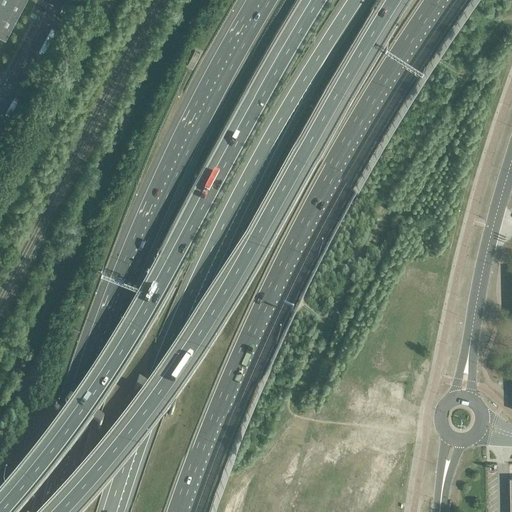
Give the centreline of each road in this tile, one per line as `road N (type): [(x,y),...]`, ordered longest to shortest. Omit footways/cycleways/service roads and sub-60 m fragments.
road 1 (motorway): [(57,511),(170,369),(390,0)]
road 2 (motorway): [(314,0),(105,368),(0,506)]
road 3 (motorway): [(177,511),(283,257),(434,0)]
road 4 (motorway): [(109,511),(206,260),(279,119),(355,0)]
road 5 (motorway): [(267,0),(181,155),(137,256),(55,511)]
road 6 (tertiary): [(471,335),(511,159)]
